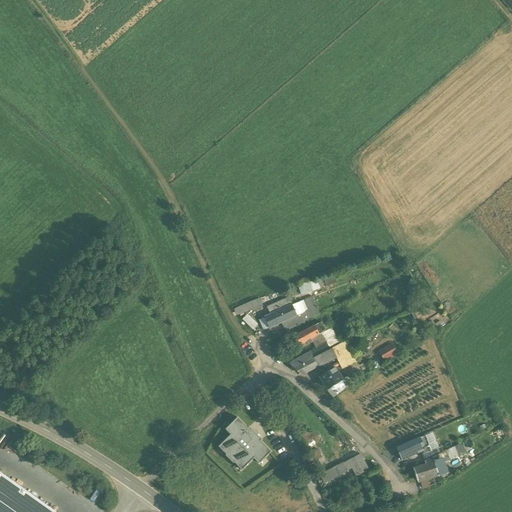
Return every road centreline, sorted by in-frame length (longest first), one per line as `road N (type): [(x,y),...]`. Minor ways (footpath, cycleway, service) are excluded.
road 1 (track): [(207,430),(121,211),(0,108)]
road 2 (track): [(28,0),(173,192),(234,320)]
road 3 (residential): [(278,367),(387,465),(407,498)]
road 4 (residential): [(139,485),(264,380)]
road 5 (secondary): [(139,485),(0,407)]
road 6 (residential): [(264,380),(323,511)]
